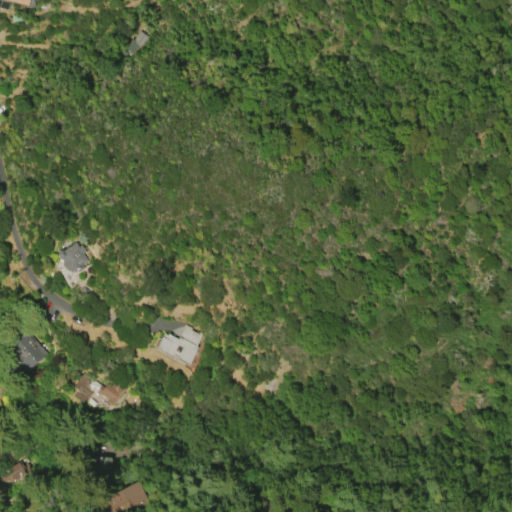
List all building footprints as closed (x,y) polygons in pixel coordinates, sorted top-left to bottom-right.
[(132,41),(140,30),(148,36),(140,47),(132,41)] [(74,242),(77,246),(80,245),(84,252),(81,253),(85,261),(83,262),(86,266),(76,272),(75,270),(71,272),(70,271),(67,272),(66,271),(65,271),(59,262),(60,261),(59,259),(57,259),(55,256),(55,252),(58,250),(61,250),(74,242)] [(46,353),(25,371),(20,366),(15,371),(8,363),(13,358),(0,343),(22,324),(46,353)] [(182,327),(199,336),(194,345),(197,347),(187,366),(164,354),(164,352),(154,347),(162,333),(167,336),(168,334),(177,338),(182,327)] [(124,386),(112,407),(97,398),(99,394),(93,391),(88,398),(86,397),(82,403),(71,397),(76,389),(73,387),(82,371),(97,380),(96,383),(104,388),(110,378),(124,386)] [(100,457),(113,458),(112,477),(91,476),(92,465),(99,465),(100,457)] [(0,477),(0,475),(28,459),(37,474),(15,487),(11,480),(4,485),(0,477)] [(100,511),(95,503),(137,480),(149,503),(132,511),(100,511)]
